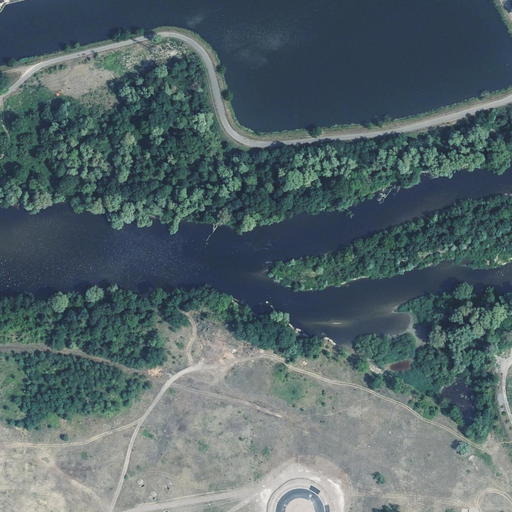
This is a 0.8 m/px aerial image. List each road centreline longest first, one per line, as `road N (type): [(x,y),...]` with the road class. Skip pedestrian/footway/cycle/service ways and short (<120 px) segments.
road 1 (track): [(110,511),(132,439),(176,375),(261,356),(310,372),(321,356)]
road 2 (unknown): [(311,496),(367,390),(407,403)]
